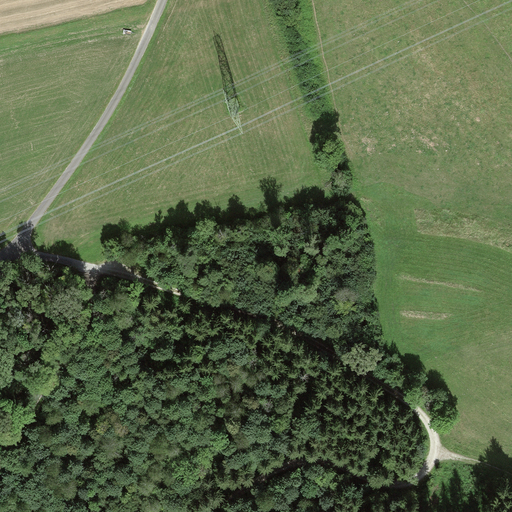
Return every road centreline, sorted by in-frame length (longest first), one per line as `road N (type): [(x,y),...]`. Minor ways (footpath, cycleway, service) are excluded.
road 1 (track): [(436,457),(425,416),(287,330),(91,267)]
road 2 (track): [(91,267),(14,243),(103,121),(161,0)]
road 3 (track): [(215,511),(289,464),(316,461),(381,485),(418,477),(436,457)]
road 4 (track): [(0,461),(89,323),(91,267)]
